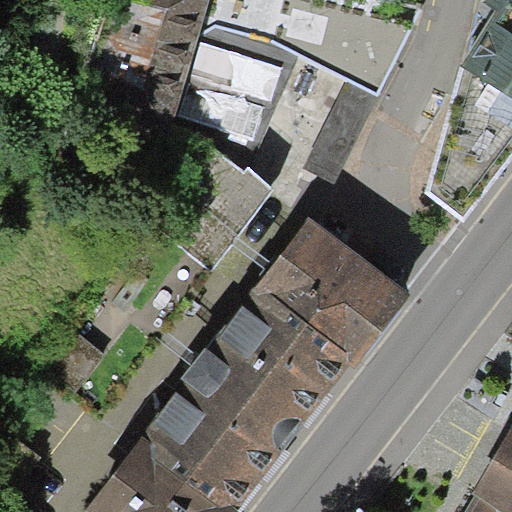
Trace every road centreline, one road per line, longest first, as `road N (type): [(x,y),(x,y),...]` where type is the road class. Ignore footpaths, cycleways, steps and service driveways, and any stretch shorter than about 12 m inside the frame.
road 1 (residential): [(453,0),(381,228),(458,296)]
road 2 (residential): [(283,511),(458,296)]
